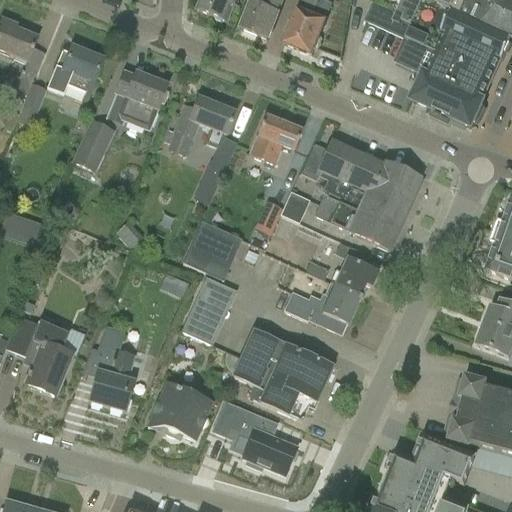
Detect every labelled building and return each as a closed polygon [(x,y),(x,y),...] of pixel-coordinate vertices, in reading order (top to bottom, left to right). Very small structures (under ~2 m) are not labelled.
[(202,0),(198,12),(228,24),(237,0),(202,0)] [(267,0),(264,9),(253,4),(242,32),(268,42),(284,0),(267,0)] [(315,0),(303,0),(298,13),(294,23),(293,24),(287,37),(288,37),(285,47),(312,58),(326,24),(311,18),(318,1),(315,0)] [(500,71),(511,42),(458,18),(424,1),(421,0),(375,0),(373,6),(373,7),(374,7),(367,24),(435,55),(425,76),(423,75),(410,103),(472,131),(485,103),(483,102),(498,70),(500,71)] [(421,0),(424,1),(458,18),(511,42),(511,0),(510,0),(421,0)] [(2,22),(0,25),(0,55),(26,66),(36,41),(15,32),(17,28),(2,22)] [(72,50),(69,57),(62,55),(47,92),(63,99),(66,89),(86,97),(81,108),(84,109),(93,86),(102,63),(72,50)] [(25,98),(33,80),(21,75),(13,93),(14,94),(14,95),(7,93),(2,106),(18,113),(24,98),(25,98)] [(124,76),(110,112),(106,122),(122,129),(124,126),(148,135),(156,113),(166,88),(136,76),(134,80),(124,76)] [(31,132),(46,93),(31,87),(16,127),(31,132)] [(203,147),(216,152),(221,141),(223,142),(224,138),(227,139),(236,116),(219,110),(220,108),(216,105),(212,105),(211,107),(197,101),(193,112),(185,109),(174,137),(168,134),(164,145),(169,147),(167,154),(184,160),(197,127),(209,132),(203,147)] [(0,131),(10,135),(17,118),(2,112),(0,116),(0,131)] [(264,118),(256,139),(248,158),(273,168),(281,149),(293,154),(301,133),(264,118)] [(94,177),(105,154),(81,143),(70,166),(94,177)] [(382,169),(340,149),(331,145),(327,154),(313,148),(299,178),(315,185),(318,180),(326,183),(321,194),(358,211),(357,213),(322,198),(313,217),(312,219),(347,234),(387,253),(401,221),(419,183),(383,166),(382,169)] [(208,209),(226,171),(211,165),(209,165),(192,203),(208,209)] [(302,226),(312,202),(294,194),(283,218),(302,226)] [(499,226),(495,237),(491,248),(496,250),(487,275),(499,279),(499,280),(511,284),(511,204),(504,228),(499,226)] [(268,214),(253,247),(264,252),(279,219),(268,214)] [(201,226),(191,247),(232,265),(241,244),(201,226)] [(329,286),(329,287),(360,301),(360,300),(359,300),(364,288),(369,290),(376,275),(346,261),(339,276),(335,274),(329,286)] [(323,285),(327,274),(309,265),(304,276),(323,285)] [(205,282),(181,335),(210,348),(217,332),(198,323),(209,300),(228,308),(234,295),(205,282)] [(329,287),(324,298),(321,297),(318,303),(309,299),(307,304),(291,296),(283,315),(306,325),(307,322),(342,338),(357,303),(359,303),(360,301),(329,287)] [(491,311),(487,323),(505,329),(504,333),(511,335),(511,309),(501,305),(497,313),(491,311)] [(53,400),(70,359),(60,356),(68,337),(39,325),(37,329),(17,321),(4,353),(24,361),(22,367),(31,371),(24,388),(53,400)] [(505,329),(487,323),(477,349),(509,361),(511,354),(511,335),(504,333),(505,329)] [(253,335),(241,363),(225,356),(224,362),(225,368),(229,374),(234,377),(233,380),(254,389),(248,401),(302,425),(308,412),(313,415),(333,371),(253,335)] [(110,368),(107,378),(96,375),(88,405),(124,415),(132,385),(126,384),(133,359),(116,355),(112,368),(110,368)] [(511,393),(486,387),(487,385),(466,380),(460,401),(464,402),(458,425),(454,423),(448,444),(469,449),(511,460),(511,393)] [(182,389),(179,393),(166,387),(147,430),(148,431),(163,430),(194,444),(210,406),(198,401),(198,396),(196,391),(192,388),(187,387),(182,389)] [(226,441),(230,433),(250,442),(242,462),(241,462),(247,464),(245,468),(260,475),(262,471),(284,481),(296,452),(270,441),(275,429),(238,413),(224,407),(212,435),(226,441)] [(452,511),(442,508),(440,511),(433,511),(447,478),(416,466),(417,465),(415,464),(414,466),(401,460),(396,473),(391,471),(378,504),(383,506),(380,511),(452,511)]
